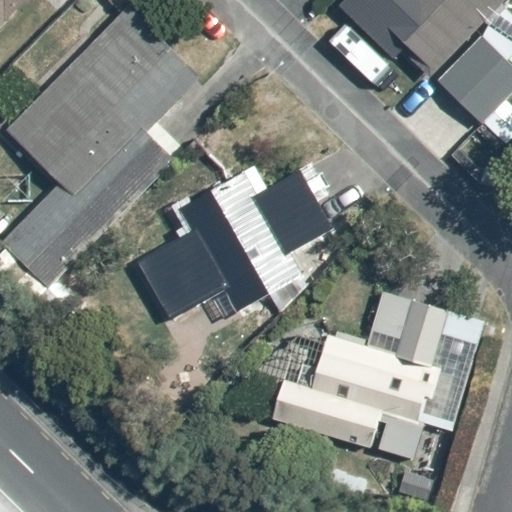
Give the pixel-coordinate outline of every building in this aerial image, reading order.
[(0,35),(35,0),(0,0),(0,67),(11,56),(0,44),(0,35)] [(429,77),(477,124),(511,88),(511,67),(511,65),(511,15),(507,11),(511,4),(511,0),(350,0),(341,10),(419,87),(429,77)] [(59,186),(0,243),(0,276),(32,310),(48,295),(58,306),(78,286),(66,273),(188,142),(170,123),(208,86),(132,7),(4,129),(59,186)] [(186,235),(138,261),(171,324),(227,294),(238,316),(269,299),(277,313),(317,291),(298,256),(340,233),(304,165),(271,183),(260,162),(197,196),(195,192),(170,205),(186,235)] [(287,378),(273,420),(341,442),(337,454),(369,465),(374,452),(414,465),(426,429),(453,437),(491,320),(385,286),(367,343),(329,330),(311,386),(287,378)]
